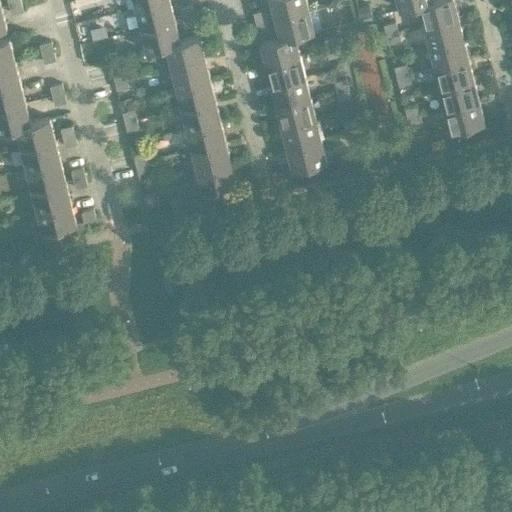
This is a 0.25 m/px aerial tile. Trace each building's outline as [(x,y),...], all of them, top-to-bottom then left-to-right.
[(21,0),(9,3),(12,13),(23,10),(21,0)] [(170,0),(159,0),(136,6),(141,27),(175,19),(170,0)] [(307,0),(271,0),(275,16),(309,8),(307,0)] [(397,0),(400,8),(419,3),(419,2),(425,0),(397,0)] [(454,0),(425,0),(419,2),(419,3),(424,22),(458,14),(454,0)] [(180,7),(183,17),(194,14),(192,5),(180,7)] [(275,16),(280,36),(295,33),(295,34),(315,29),(309,8),(275,16)] [(265,9),(254,12),(256,21),(267,18),(265,9)] [(194,14),(183,17),(185,26),(197,23),(194,14)] [(458,14),(424,22),(429,43),(463,35),(458,14)] [(267,18),(256,21),(258,30),(270,27),(267,18)] [(175,19),(141,27),(147,49),(166,44),(166,43),(180,39),(175,19)] [(395,20),(384,23),(386,33),(398,30),(395,20)] [(398,30),(386,33),(388,42),(400,39),(398,30)] [(280,36),(261,41),(266,62),(300,54),(295,34),(295,33),(280,36)] [(199,34),(180,39),(166,43),(166,44),(171,64),(205,55),(199,34)] [(336,35),(324,38),(327,48),(338,45),(336,35)] [(463,35),(429,43),(435,64),(469,56),(463,35)] [(0,39),(0,62),(15,58),(10,37),(0,39)] [(40,43),(42,52),(54,49),(52,40),(40,43)] [(338,45),(327,48),(329,57),(341,54),(338,45)] [(54,49),(42,52),(45,62),(56,59),(54,49)] [(300,54),(266,62),(271,83),(305,75),(300,54)] [(205,55),(171,64),(176,85),(210,76),(205,55)] [(469,56),(435,64),(440,85),(474,77),(469,56)] [(15,58),(0,62),(0,84),(20,79),(15,58)] [(406,62),(394,65),(397,74),(408,71),(406,62)] [(112,69),(115,79),(126,76),(124,66),(112,69)] [(408,71),(397,74),(399,84),(411,81),(408,71)] [(305,75),(271,83),(277,104),(311,95),(305,75)] [(126,76),(115,79),(117,88),(129,85),(126,76)] [(210,76),(176,85),(182,106),(215,97),(210,76)] [(335,80),(337,89),(349,87),(346,77),(335,80)] [(474,77),(440,85),(445,106),(479,98),(474,77)] [(20,79),(0,84),(0,106),(25,100),(20,79)] [(50,85),(53,94),(64,91),(62,82),(50,85)] [(349,87),(337,89),(339,99),(351,96),(349,87)] [(64,91),(53,94),(55,103),(67,101),(64,91)] [(311,95),(277,104),(282,125),(316,116),(311,95)] [(215,97),(182,106),(187,127),(221,118),(215,97)] [(479,98),(445,106),(451,129),(485,120),(479,98)] [(25,100),(0,106),(0,130),(17,127),(16,125),(31,121),(25,100)] [(416,104),(405,107),(407,116),(419,113),(416,104)] [(134,108),(123,111),(125,120),(137,118),(134,108)] [(419,113),(407,116),(410,126),(421,123),(419,113)] [(50,116),(31,121),(16,125),(17,127),(22,146),(56,138),(50,116)] [(316,116),(282,125),(287,146),(321,137),(316,116)] [(137,118),(125,120),(127,130),(139,127),(137,118)] [(221,118),(187,127),(192,148),(226,139),(221,118)] [(357,119),(345,122),(348,131),(359,128),(357,119)] [(61,127),(63,136),(75,133),(73,124),(61,127)] [(359,128),(348,131),(350,141),(362,138),(359,128)] [(75,133),(63,136),(66,145),(77,143),(75,133)] [(321,137),(287,146),(293,169),(327,160),(321,137)] [(56,138),(22,146),(27,167),(61,158),(56,138)] [(226,139),(192,148),(197,168),(231,160),(226,139)] [(145,150),(133,153),(136,162),(147,159),(145,150)] [(61,158),(27,167),(32,188),(66,180),(61,158)] [(147,159),(136,162),(138,172),(150,169),(147,159)] [(231,160),(197,168),(203,191),(237,183),(231,160)] [(71,169),(74,178),(85,175),(83,166),(71,169)] [(85,175),(74,178),(76,187),(88,184),(85,175)] [(66,180),(32,188),(37,209),(71,200),(66,180)] [(155,192),(144,195),(146,205),(158,202),(155,192)] [(71,200),(37,209),(43,231),(77,223),(71,200)] [(96,218),(94,208),(82,210),(85,221),(96,218)]
